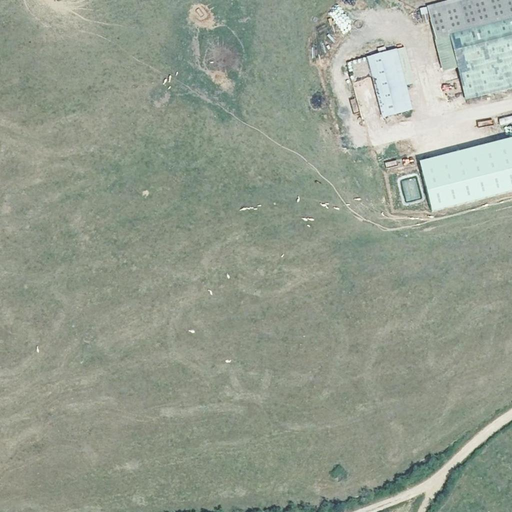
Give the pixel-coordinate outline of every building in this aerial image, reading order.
[(511,0),(451,0),(423,7),(431,41),(444,38),(461,102),(511,89),(511,0)] [(194,13),(202,19),(207,13),(199,7),(194,13)] [(363,58),(377,119),(407,112),(393,51),(363,58)] [(511,115),(499,118),(500,125),(511,122),(511,115)] [(478,127),(493,123),(492,118),(477,122),(478,127)] [(511,151),(416,176),(426,215),(511,193),(511,151)]
